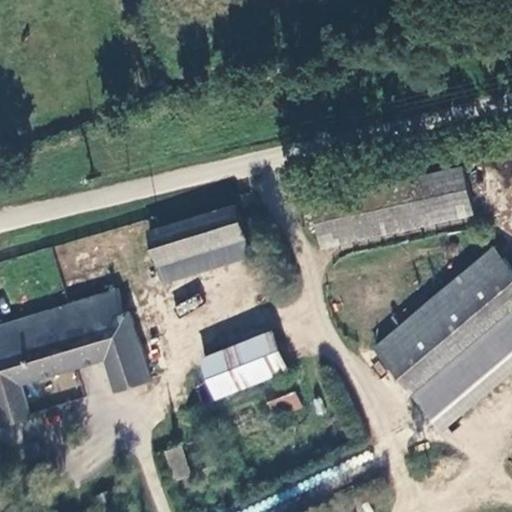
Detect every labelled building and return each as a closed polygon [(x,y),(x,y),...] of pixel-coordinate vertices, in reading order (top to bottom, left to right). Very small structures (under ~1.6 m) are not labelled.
[(310,196),(322,242),(472,204),(461,158),(310,196)] [(249,249),(235,197),(147,220),(161,272),(249,249)] [(511,298),(511,265),(491,240),(371,345),(408,388),(511,298)] [(111,288),(97,292),(103,315),(118,311),(111,288)] [(103,315),(97,292),(0,319),(0,420),(0,422),(23,415),(13,382),(103,356),(114,389),(148,380),(127,309),(118,311),(103,315)] [(282,364),(264,326),(193,358),(210,396),(282,364)] [(295,390),(267,402),(274,418),(302,407),(295,390)] [(162,450),(173,482),(191,476),(180,444),(162,450)]
